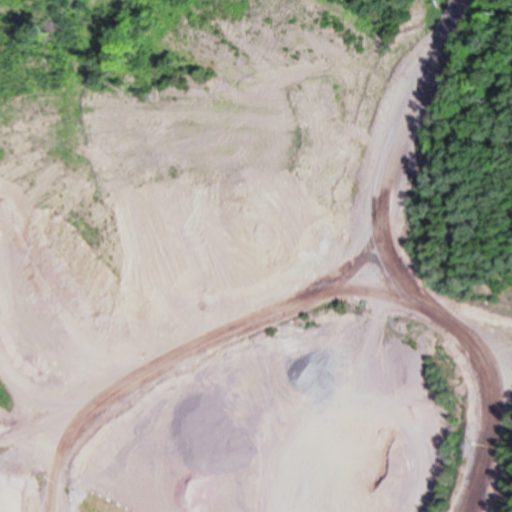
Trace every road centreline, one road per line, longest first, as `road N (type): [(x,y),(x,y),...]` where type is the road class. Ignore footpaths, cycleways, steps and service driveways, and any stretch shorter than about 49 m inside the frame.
road 1 (residential): [(456,0),(429,56),(360,270),(144,383),(40,426)]
road 2 (track): [(360,270),(439,313),(487,375),(494,424),(466,511)]
